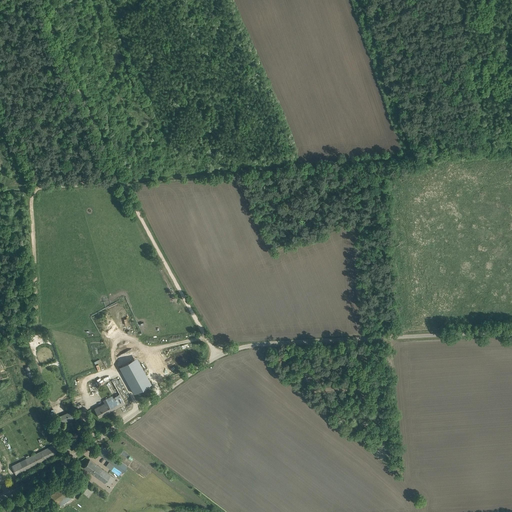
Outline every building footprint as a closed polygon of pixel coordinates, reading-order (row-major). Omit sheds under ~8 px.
[(146,375),(129,384),(134,393),(151,384),(146,375)] [(92,397),(99,395),(94,380),(87,382),(92,397)] [(81,394),(72,397),(76,409),(85,406),(81,394)] [(99,406),(95,408),(97,413),(99,417),(125,403),(120,394),(113,398),(112,396),(103,401),(104,403),(105,404),(100,407),(99,406)] [(51,417),(55,426),(60,424),(56,415),(54,409),(49,411),(51,417)] [(59,416),(61,423),(77,417),(74,410),(59,416)] [(77,425),(84,437),(87,436),(81,423),(77,425)] [(54,445),(11,466),(14,471),(16,475),(58,454),(56,449),(54,445)] [(97,453),(101,456),(109,462),(106,466),(111,470),(114,466),(123,473),(128,466),(105,449),(101,446),(97,453)] [(89,459),(84,467),(109,486),(115,478),(110,475),(89,459)] [(69,488),(67,484),(49,496),(57,508),(75,496),(72,492),(82,486),(79,481),(69,488)]
